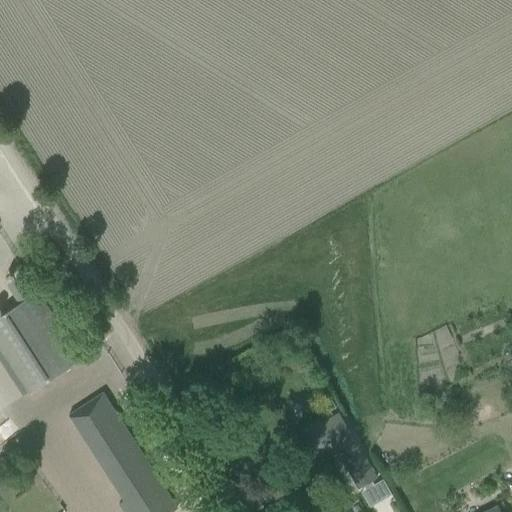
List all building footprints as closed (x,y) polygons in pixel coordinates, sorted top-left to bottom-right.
[(0,320),(0,347),(29,393),(80,360),(27,278),(10,289),(21,307),(0,320)] [(511,323),(503,303),(454,324),(477,377),(511,361),(511,323)] [(120,502),(115,506),(118,511),(170,511),(173,510),(98,396),(65,417),(120,502)] [(330,401),(321,406),(325,414),(335,409),(330,401)] [(319,423),(309,429),(321,448),(330,443),(357,489),(376,478),(337,412),(319,423)] [(418,415),(414,438),(442,442),(445,419),(418,415)] [(416,465),(427,485),(437,503),(511,462),(511,428),(495,437),(489,426),(416,465)] [(380,479),(373,484),(382,499),(389,495),(380,479)]
